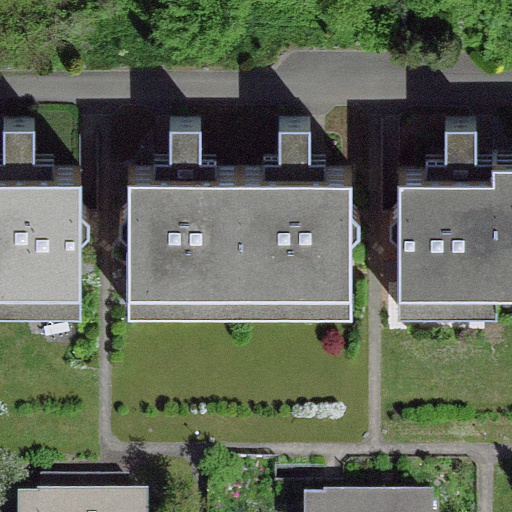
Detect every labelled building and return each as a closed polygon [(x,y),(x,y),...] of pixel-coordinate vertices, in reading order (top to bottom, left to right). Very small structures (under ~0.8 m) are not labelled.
[(0,283),(76,283),(76,233),(84,225),(84,211),(76,203),(76,166),(29,166),(29,117),(0,116),(0,283)] [(165,153),(165,166),(123,166),(123,203),(115,211),(115,225),(123,233),(123,283),(235,283),(235,166),(196,166),(196,117),(165,117),(165,139),(165,153)] [(274,117),(274,166),(235,166),(235,283),(346,283),(346,233),(355,225),(355,211),(346,204),(346,167),(305,167),(305,140),(305,117),(274,117)] [(440,117),(440,166),(393,167),(393,203),(385,211),(385,226),(393,233),(393,283),(511,283),(511,150),(487,151),(487,167),(471,167),(471,132),(471,117),(440,117)] [(54,479),(54,501),(33,501),(32,511),(142,511),(142,501),(124,501),(124,479),(54,479)] [(428,511),(428,501),(319,501),(318,511),(428,511)]
